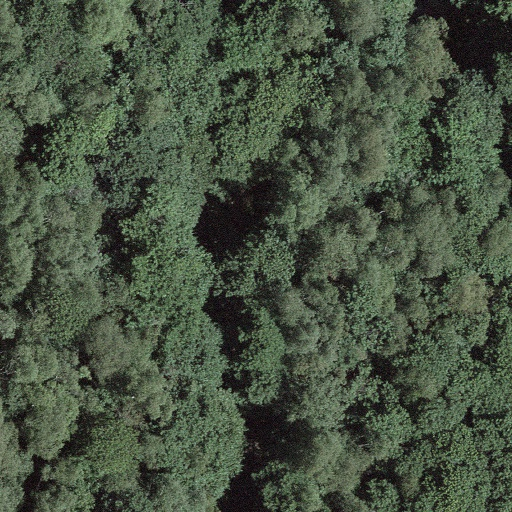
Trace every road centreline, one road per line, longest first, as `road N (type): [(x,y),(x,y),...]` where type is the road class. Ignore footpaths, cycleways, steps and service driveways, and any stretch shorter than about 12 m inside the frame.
road 1 (track): [(212,0),(188,211),(203,304),(236,409),(239,511)]
road 2 (track): [(511,214),(445,89),(409,0)]
